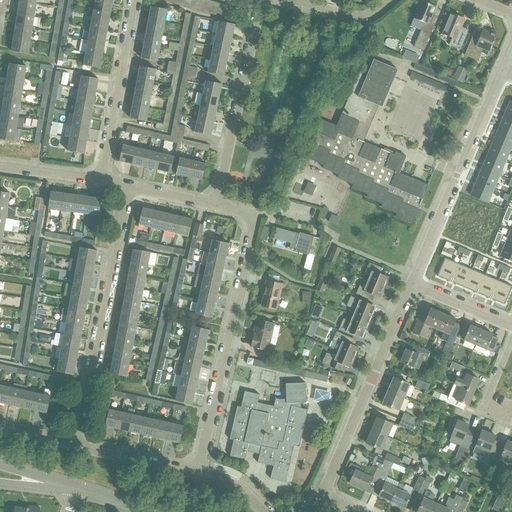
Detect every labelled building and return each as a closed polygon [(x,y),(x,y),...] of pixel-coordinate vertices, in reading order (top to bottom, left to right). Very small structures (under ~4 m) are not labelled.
[(234,9),(202,0),(156,0),(225,18),(227,12),(233,14),(234,9)] [(421,1),(414,18),(410,26),(421,30),(413,47),(423,51),(437,19),(432,17),(436,8),(421,1)] [(19,2),(17,15),(34,17),(36,5),(19,2)] [(94,4),(92,16),(110,19),(112,7),(94,4)] [(150,7),(148,22),(164,25),(167,10),(150,7)] [(185,13),(182,28),(187,29),(190,14),(185,13)] [(17,15),(15,27),(32,30),(34,17),(17,15)] [(92,16),(90,28),(107,32),(110,19),(92,16)] [(191,30),(197,31),(200,17),(194,16),(191,30)] [(449,45),(460,50),(467,33),(460,30),(464,20),(456,16),(455,19),(450,17),(442,34),(452,38),(449,45)] [(148,22),(145,34),(162,37),(164,25),(148,22)] [(218,22),(215,35),(231,39),(234,25),(218,22)] [(15,27),(13,40),(30,42),(32,30),(15,27)] [(88,41),(87,41),(105,44),(107,32),(90,28),(88,41)] [(197,31),(191,30),(189,42),(194,43),(197,31)] [(489,52),(497,33),(494,32),(493,35),(483,30),(480,36),(474,33),(468,48),(478,52),(480,48),(489,52)] [(145,34),(143,47),(160,50),(162,37),(145,34)] [(215,35),(212,48),(229,52),(231,39),(215,35)] [(76,45),(78,39),(69,36),(67,42),(76,45)] [(30,42),(13,40),(11,52),(28,55),(30,42)] [(81,40),(79,51),(85,52),(85,53),(103,57),(105,44),(87,41),(88,41),(81,40)] [(367,52),(378,57),(381,51),(369,46),(367,52)] [(160,50),(143,47),(141,59),(157,62),(160,50)] [(212,48),(210,60),(226,64),(229,52),(212,48)] [(65,50),(61,49),(58,61),(63,62),(64,56),(68,56),(68,53),(65,52),(65,50)] [(103,57),(85,53),(83,66),(100,69),(103,57)] [(182,54),(177,53),(175,63),(168,62),(166,74),(173,76),(170,88),(175,89),(182,54)] [(190,67),(192,56),(186,55),(180,90),(185,91),(187,80),(194,81),(196,68),(190,67)] [(226,64),(210,60),(207,73),(223,76),(226,64)] [(373,60),(369,69),(366,78),(362,77),(366,68),(362,66),(344,109),(337,127),(322,120),(316,133),(319,134),(308,159),(324,166),(323,169),(339,176),(337,179),(353,186),(352,188),(368,195),(366,198),(382,205),(381,208),(397,215),(396,218),(412,224),(428,185),(400,173),(407,157),(396,152),(395,155),(364,142),(379,106),(381,107),(397,70),(373,60)] [(415,64),(412,72),(409,78),(451,96),(454,90),(457,81),(415,64)] [(9,65),(7,77),(24,80),(26,67),(9,65)] [(456,72),(454,78),(464,82),(468,72),(469,70),(459,66),(456,72)] [(139,67),(136,82),(153,85),(156,70),(139,67)] [(445,72),(445,74),(451,77),(453,72),(454,70),(447,68),(445,72)] [(7,77),(5,90),(22,93),(24,80),(7,77)] [(81,77),(78,90),(96,93),(98,80),(81,77)] [(205,81),(202,94),(219,98),(221,85),(205,81)] [(136,82),(134,94),(151,97),(153,85),(136,82)] [(59,85),(59,86),(54,85),(52,97),(57,98),(57,97),(61,98),(63,86),(59,85)] [(5,90),(3,102),(20,105),(22,93),(5,90)] [(78,90),(76,102),(94,105),(96,93),(78,90)] [(134,94),(132,107),(149,110),(151,97),(134,94)] [(202,94),(199,107),(216,110),(219,98),(202,94)] [(3,102),(1,115),(18,118),(20,105),(3,102)] [(76,102),(74,115),(91,118),(94,105),(76,102)] [(149,110),(132,107),(130,119),(146,122),(149,110)] [(199,107),(197,119),(213,123),(216,110),(199,107)] [(167,132),(171,114),(165,113),(163,125),(156,123),(155,129),(167,132)] [(1,115),(0,119),(0,127),(16,130),(17,128),(23,129),(25,119),(18,118),(1,115)] [(74,115),(72,127),(89,130),(91,118),(74,115)] [(180,116),(175,115),(171,131),(184,133),(185,127),(178,126),(180,116)] [(511,118),(504,115),(499,128),(511,133),(511,118)] [(213,123),(197,119),(194,133),(210,136),(213,123)] [(53,122),(53,123),(47,122),(45,135),(51,136),(51,134),(57,135),(59,123),(53,122)] [(67,125),(65,135),(70,136),(69,139),(87,143),(89,130),(72,127),(72,126),(67,125)] [(16,130),(0,127),(0,140),(14,143),(16,130)] [(139,135),(140,130),(127,127),(126,133),(139,136),(139,135)] [(511,133),(499,128),(493,142),(511,149),(511,146),(511,133)] [(151,138),(152,133),(140,130),(139,135),(151,138)] [(184,133),(171,131),(170,137),(178,139),(182,140),(184,133)] [(151,138),(164,141),(165,136),(152,133),(151,138)] [(165,136),(164,141),(177,144),(178,139),(170,137),(165,136)] [(87,143),(69,139),(67,152),(84,155),(87,143)] [(196,143),(182,140),(178,139),(177,144),(175,151),(181,153),(183,146),(195,148),(196,143)] [(493,142),(487,155),(505,163),(511,149),(493,142)] [(196,143),(195,148),(195,149),(208,152),(209,146),(196,143)] [(119,162),(132,165),(136,148),(123,145),(119,162)] [(132,165),(144,167),(148,151),(136,148),(132,165)] [(144,167),(157,170),(161,154),(148,151),(144,167)] [(161,154),(157,170),(170,173),(174,157),(161,154)] [(487,155),(482,169),(500,176),(505,163),(487,155)] [(176,175),(188,178),(192,162),(179,159),(176,175)] [(192,162),(188,178),(201,181),(205,165),(192,162)] [(482,169),(476,182),(494,190),(500,176),(482,169)] [(305,190),(314,192),(319,179),(310,176),(305,190)] [(476,182),(470,195),(488,203),(494,190),(476,182)] [(0,192),(0,205),(8,207),(10,194),(0,192)] [(48,209),(61,211),(64,194),(51,192),(48,209)] [(61,211),(74,213),(76,195),(64,194),(61,211)] [(74,213),(86,215),(88,197),(76,195),(74,213)] [(88,197),(86,215),(99,216),(101,199),(88,197)] [(0,205),(0,218),(6,219),(8,207),(0,205)] [(138,225),(151,228),(155,211),(142,208),(138,225)] [(151,228),(163,231),(167,214),(155,211),(151,228)] [(163,231),(175,234),(179,217),(167,214),(163,231)] [(332,214),(329,223),(337,226),(341,217),(340,217),(332,214)] [(179,217),(175,234),(188,237),(192,220),(179,217)] [(196,223),(193,236),(198,237),(202,238),(204,225),(196,223)] [(260,239),(265,241),(270,230),(264,228),(260,239)] [(295,252),(308,255),(313,238),(300,234),(299,236),(276,230),(274,239),(290,243),(289,249),(295,251),(295,252)] [(485,238),(492,240),(494,233),(488,231),(485,238)] [(135,246),(146,248),(147,243),(148,243),(150,235),(141,233),(140,241),(136,240),(135,246)] [(211,240),(209,253),(226,257),(229,244),(211,240)] [(511,246),(505,244),(500,256),(511,261),(511,246)] [(335,246),(327,263),(334,266),(341,249),(335,246)] [(77,261),(95,264),(97,251),(79,248),(77,261)] [(133,249),(131,262),(148,266),(151,253),(133,249)] [(209,253),(206,265),(223,269),(226,257),(209,253)] [(445,258),(437,276),(451,282),(458,264),(445,258)] [(77,261),(75,273),(93,276),(95,264),(77,261)] [(131,262),(128,275),(146,278),(148,266),(131,262)] [(369,275),(367,281),(384,288),(389,278),(380,274),(382,269),(369,263),(365,273),(369,275)] [(458,264),(451,282),(464,288),(472,270),(458,264)] [(206,265),(203,277),(220,281),(223,269),(206,265)] [(472,270),(464,288),(478,293),(485,275),(472,270)] [(75,273),(72,285),(90,289),(93,276),(75,273)] [(128,275),(126,287),(143,290),(146,278),(128,275)] [(485,275),(478,293),(491,299),(499,281),(485,275)] [(203,277),(200,290),(218,294),(220,281),(203,277)] [(261,306),(277,310),(282,285),(266,281),(264,289),(265,289),(261,306)] [(384,288),(367,281),(364,286),(360,285),(356,294),(369,300),(371,295),(380,298),(384,288)] [(511,286),(499,281),(491,299),(505,305),(511,287),(511,286)] [(317,291),(323,293),(327,284),(320,282),(317,291)] [(72,285),(70,298),(88,301),(90,289),(72,285)] [(126,287),(124,299),(141,303),(143,290),(126,287)] [(200,290),(197,302),(215,306),(218,294),(200,290)] [(354,310),(352,315),(369,323),(374,313),(365,309),(367,303),(351,296),(346,306),(354,310)] [(70,298),(68,310),(86,314),(88,301),(70,298)] [(124,299),(121,312),(138,315),(141,303),(124,299)] [(215,306),(197,302),(195,315),(212,319),(215,306)] [(429,326),(436,329),(443,314),(431,308),(425,321),(418,318),(412,333),(419,335),(421,331),(426,334),(429,326)] [(63,309),(62,315),(67,316),(65,323),(83,326),(86,314),(68,310),(63,309)] [(22,318),(21,323),(26,324),(28,311),(23,311),(23,313),(17,312),(16,317),(22,318)] [(121,312),(119,324),(136,328),(138,315),(121,312)] [(443,314),(436,329),(444,333),(441,340),(446,342),(445,346),(450,349),(457,334),(450,332),(456,319),(443,314)] [(369,323),(352,315),(349,322),(343,319),(339,329),(354,336),(356,330),(365,333),(369,323)] [(312,319),(309,326),(315,329),(319,322),(312,319)] [(251,347),(268,351),(274,324),(259,320),(254,340),(252,340),(251,347)] [(169,321),(166,334),(172,335),(175,322),(169,321)] [(19,331),(19,336),(24,336),(26,324),(21,323),(21,325),(15,324),(14,330),(19,331)] [(65,323),(63,335),(81,338),(83,326),(65,323)] [(119,324),(116,337),(134,340),(136,328),(119,324)] [(458,338),(475,345),(481,330),(470,325),(469,327),(464,324),(458,338)] [(192,327),(189,339),(206,343),(209,330),(192,327)] [(481,330),(475,345),(492,353),(498,339),(492,336),(493,335),(481,330)] [(329,347),(337,351),(355,358),(359,348),(350,345),(353,339),(337,332),(333,342),(332,341),(329,347)] [(166,334),(163,346),(169,347),(172,335),(166,334)] [(63,335),(61,347),(79,351),(81,338),(63,335)] [(116,337),(114,349),(131,352),(134,340),(116,337)] [(189,339),(186,351),(204,355),(206,343),(189,339)] [(163,346),(161,358),(166,359),(169,347),(163,346)] [(423,356),(426,351),(413,346),(411,352),(405,349),(400,362),(413,368),(418,355),(423,357),(423,356)] [(61,347),(58,360),(76,363),(79,351),(61,347)] [(114,349),(112,361),(129,365),(131,352),(114,349)] [(186,351),(183,364),(201,368),(204,355),(186,351)] [(355,358),(337,351),(335,357),(327,353),(323,363),(339,370),(342,365),(350,368),(355,358)] [(161,358),(158,370),(163,372),(166,359),(161,358)] [(76,363),(58,360),(56,372),(74,376),(76,363)] [(129,365),(112,361),(109,374),(126,377),(129,365)] [(450,368),(463,373),(465,368),(452,363),(450,368)] [(183,364),(181,376),(198,380),(201,368),(183,364)] [(158,370),(155,383),(160,384),(163,372),(158,370)] [(452,383),(454,384),(474,393),(479,380),(466,375),(464,380),(455,376),(452,383)] [(181,376),(178,388),(195,392),(198,380),(181,376)] [(394,378),(388,390),(404,397),(410,384),(394,378)] [(415,386),(427,391),(430,385),(418,380),(415,386)] [(160,384),(155,383),(152,395),(157,396),(160,384)] [(294,446),(300,447),(308,410),(301,409),(301,403),(306,403),(305,383),(286,384),(287,399),(280,399),(276,398),(274,406),(268,405),(268,407),(257,405),(260,395),(245,391),(241,407),(237,406),(230,439),(234,440),(230,456),(245,460),(247,449),(260,452),(257,462),(273,466),(272,471),(270,479),(285,483),(294,446)] [(9,406),(21,408),(25,391),(26,391),(27,387),(14,384),(13,388),(9,406)] [(435,392),(433,398),(439,400),(450,405),(461,409),(463,404),(468,406),(474,393),(454,384),(449,398),(441,395),(435,392)] [(0,388),(0,403),(9,406),(13,388),(1,385),(0,388)] [(316,398),(329,401),(331,389),(318,386),(316,398)] [(195,392),(178,388),(175,401),(192,405),(195,392)] [(404,397),(388,390),(383,403),(399,410),(404,397)] [(21,408),(33,411),(37,394),(26,391),(25,391),(21,408)] [(129,399),(136,401),(137,396),(125,393),(124,399),(125,399),(124,403),(128,404),(129,399)] [(37,394),(33,411),(46,414),(50,397),(37,394)] [(324,422),(325,406),(313,405),(312,422),(324,422)] [(117,430),(129,432),(133,415),(134,410),(128,408),(127,413),(121,412),(117,430)] [(104,427),(117,430),(121,412),(108,409),(104,427)] [(420,419),(429,417),(427,410),(418,412),(420,419)] [(401,419),(413,424),(415,418),(404,414),(401,419)] [(129,432),(142,435),(145,417),(133,415),(129,432)] [(142,435),(154,438),(158,420),(145,417),(142,435)] [(377,417),(372,430),(388,437),(393,424),(377,417)] [(413,424),(401,419),(399,425),(412,431),(415,425),(413,424)] [(154,438),(166,441),(170,423),(158,420),(154,438)] [(458,421),(452,436),(450,442),(468,449),(475,431),(468,428),(469,426),(458,421)] [(170,423),(166,441),(179,443),(183,426),(170,423)] [(388,437),(372,430),(366,443),(382,450),(388,437)] [(476,446),(474,453),(483,456),(493,461),(500,443),(495,441),(496,437),(482,431),(476,446)] [(500,443),(493,461),(499,463),(501,457),(511,461),(511,442),(508,441),(506,446),(500,443)] [(384,459),(388,461),(398,465),(400,459),(387,453),(384,459)] [(351,463),(346,473),(352,476),(349,483),(365,490),(368,483),(370,484),(372,479),(378,482),(381,475),(383,470),(387,463),(388,461),(384,459),(384,460),(377,456),(368,476),(361,473),(363,469),(351,463)] [(387,463),(383,470),(381,475),(387,477),(392,465),(387,463)] [(432,463),(425,465),(423,470),(428,472),(432,463)] [(385,483),(379,496),(392,502),(400,484),(395,481),(387,478),(385,483)] [(414,489),(419,492),(425,480),(419,478),(414,489)] [(417,511),(433,511),(437,504),(432,502),(435,495),(427,491),(431,483),(425,480),(419,492),(415,501),(421,503),(417,511)] [(400,484),(392,502),(404,508),(410,494),(403,491),(405,486),(400,484)] [(455,511),(462,498),(456,495),(454,500),(449,498),(445,508),(437,504),(433,511),(455,511)] [(463,511),(469,500),(462,498),(455,511),(463,511)]
